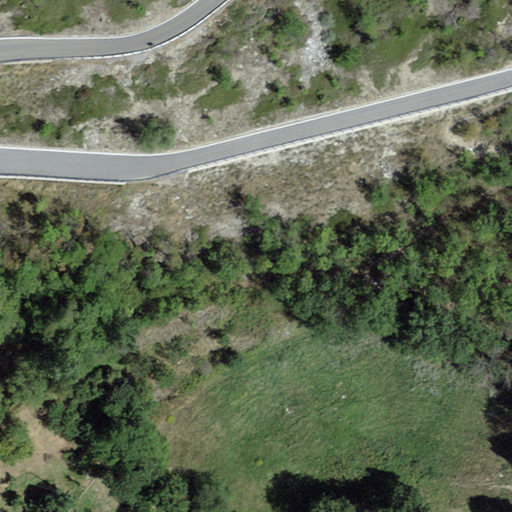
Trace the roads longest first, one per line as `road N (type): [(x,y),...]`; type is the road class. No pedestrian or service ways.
road 1 (tertiary): [(511,79),(176,164),(0,164)]
road 2 (tertiary): [(0,50),(156,38),(214,0)]
